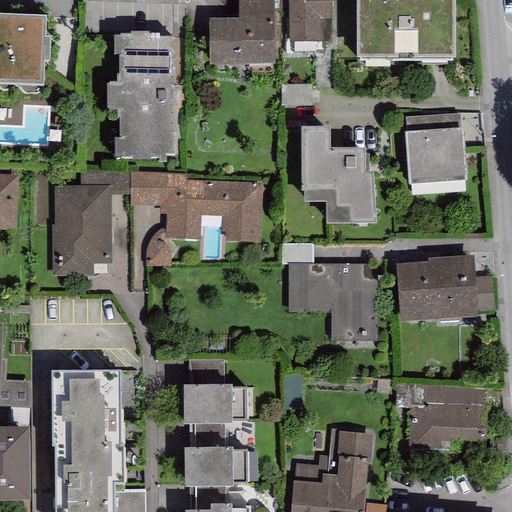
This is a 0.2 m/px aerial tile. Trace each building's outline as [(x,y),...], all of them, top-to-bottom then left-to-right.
[(273,62),(272,0),(236,0),(237,17),(209,17),(210,63),(273,62)] [(330,0),(288,0),(289,40),(331,39),(330,0)] [(466,0),(363,0),(363,66),(465,67),(466,0)] [(46,14),(0,12),(0,83),(43,85),(44,62),(49,62),(50,37),(45,37),(46,14)] [(172,156),(168,30),(112,31),(116,157),(172,156)] [(336,133),(306,134),(307,205),(337,204),(338,229),(381,228),(380,155),(336,155),(336,133)] [(471,134),(405,139),(410,192),(475,187),(471,134)] [(17,173),(0,172),(0,227),(15,228),(17,173)] [(262,181),(131,175),(129,204),(168,206),(166,236),(199,238),(200,215),(223,216),(221,239),(260,241),(262,181)] [(110,186),(53,186),(53,274),(110,274),(110,186)] [(284,268),(292,268),(293,313),(333,312),(334,342),(381,341),(379,287),(364,288),(364,266),(316,267),(315,244),(283,245),(284,268)] [(480,264),(399,270),(403,325),(485,319),(480,264)] [(55,377),(59,456),(134,452),(130,373),(55,377)] [(193,386),(194,431),(258,428),(257,384),(193,386)] [(491,406),(410,405),(409,446),(491,448),(491,406)] [(28,424),(0,424),(0,496),(29,497),(28,424)] [(328,489),(300,488),(298,511),(373,511),(377,434),(331,432),(328,489)] [(193,451),(195,495),(262,491),(260,447),(193,451)] [(59,456),(61,511),(136,511),(134,452),(59,456)]
